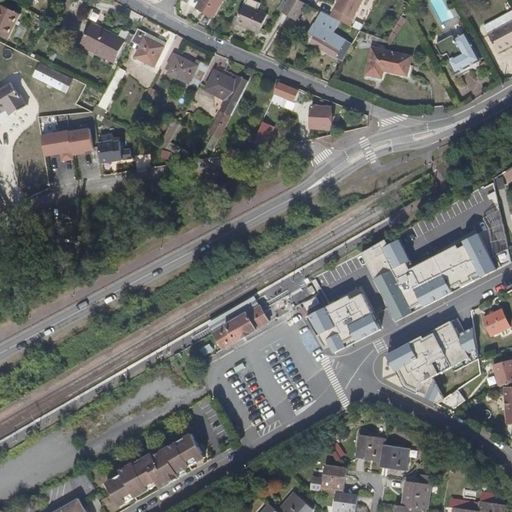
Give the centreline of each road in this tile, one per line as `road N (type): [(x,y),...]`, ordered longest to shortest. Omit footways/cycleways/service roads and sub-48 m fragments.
road 1 (secondary): [(0,352),(340,168)]
road 2 (residential): [(317,152),(294,149),(74,189),(0,223)]
road 3 (residential): [(403,140),(393,120),(159,18)]
road 4 (track): [(222,383),(0,490)]
road 5 (residential): [(145,511),(355,385)]
road 6 (residential): [(355,385),(371,350),(511,276)]
road 7 (residential): [(400,402),(462,431),(511,468)]
